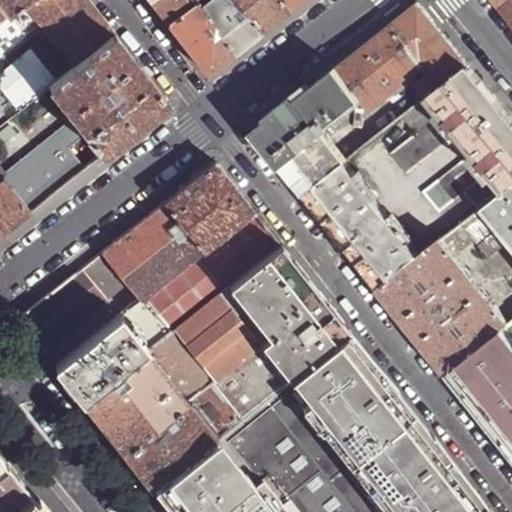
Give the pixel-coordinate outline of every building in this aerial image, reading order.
[(87,0),(86,0),(31,0),(0,25),(0,87),(19,111),(50,86),(115,35),(87,0)] [(0,0),(0,25),(31,0),(0,0)] [(149,0),(158,11),(167,23),(195,0),(194,0),(149,0)] [(222,63),(236,52),(195,0),(167,23),(208,74),(222,63)] [(252,39),(262,31),(236,0),(194,0),(195,0),(236,52),(252,39)] [(277,19),(289,10),(280,0),(236,0),(262,31),(277,19)] [(301,0),(280,0),(289,10),(301,0)] [(511,0),(493,0),(511,22),(511,0)] [(387,27),(336,67),(361,98),(370,109),(410,77),(426,97),(468,65),(443,35),(417,3),(387,27)] [(169,104),(115,35),(50,86),(78,121),(105,156),(136,130),(169,104)] [(482,207),(511,182),(511,118),(488,89),(468,65),(426,97),(401,116),(415,134),(390,153),(407,174),(457,135),(473,153),(423,192),(439,213),(464,193),(478,210),(481,207),(482,207)] [(361,98),(336,67),(302,93),(267,120),(264,145),(289,175),(333,142),(325,131),(333,126),(330,122),(361,98)] [(0,126),(19,111),(0,87),(0,126)] [(4,179),(32,214),(105,156),(78,121),(4,179)] [(289,175),(302,193),(344,160),(347,158),(333,142),(289,175)] [(378,289),(420,256),(344,160),(302,193),(310,203),(342,243),(364,272),(378,289)] [(175,194),(165,202),(204,250),(254,212),(251,207),(215,162),(175,194)] [(0,238),(2,236),(32,214),(4,179),(3,178),(0,180),(0,238)] [(511,182),(482,207),(511,242),(511,182)] [(130,284),(142,299),(145,297),(204,250),(165,202),(103,250),(130,284)] [(508,323),(455,256),(474,241),(489,259),(509,243),(481,207),(478,210),(420,256),(378,289),(418,340),(444,373),(508,323)] [(204,250),(145,297),(173,332),(176,329),(229,287),(281,246),(254,212),(204,250)] [(256,348),(286,385),(351,333),(315,289),(281,246),(229,287),(269,338),(256,348)] [(32,335),(44,349),(130,284),(103,250),(97,255),(58,285),(18,317),(32,335)] [(229,287),(176,329),(217,380),(256,348),(269,338),(229,287)] [(142,299),(122,315),(150,349),(173,332),(145,297),(142,299)] [(75,389),(84,400),(148,351),(150,349),(122,315),(56,365),(75,389)] [(511,327),(508,323),(444,373),(455,387),(484,423),(511,458),(511,327)] [(148,351),(189,402),(213,382),(217,380),(176,329),(173,332),(150,349),(148,351)] [(218,438),(153,488),(172,511),(482,511),(488,507),(351,333),(286,385),(243,419),(218,438)] [(213,382),(243,419),(286,385),(256,348),(217,380),(213,382)] [(148,351),(84,400),(125,453),(189,402),(148,351)] [(189,402),(218,438),(243,419),(213,382),(189,402)] [(143,475),(153,488),(218,438),(189,402),(125,453),(143,475)] [(9,468),(6,464),(0,469),(0,511),(11,511),(32,496),(9,468)] [(44,511),(32,496),(11,511),(44,511)]
